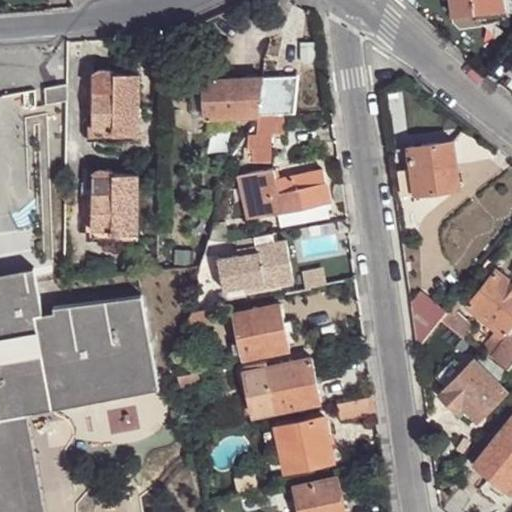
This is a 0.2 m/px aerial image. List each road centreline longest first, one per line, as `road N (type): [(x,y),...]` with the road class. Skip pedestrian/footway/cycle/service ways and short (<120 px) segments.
road 1 (unclassified): [(416,511),(340,0)]
road 2 (unclassified): [(202,0),(72,26),(0,30)]
road 3 (residential): [(366,0),(511,125)]
